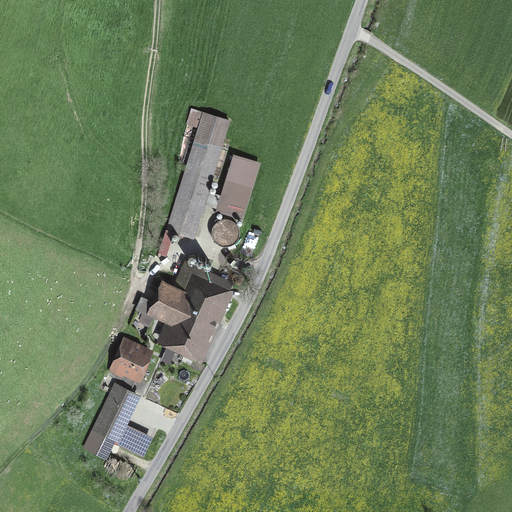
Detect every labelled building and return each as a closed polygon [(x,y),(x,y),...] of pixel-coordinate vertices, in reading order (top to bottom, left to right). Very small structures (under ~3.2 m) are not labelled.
[(204,113),(167,228),(194,237),(230,121),(204,113)] [(240,214),(250,183),(228,176),(218,207),(240,214)] [(232,235),(236,220),(218,215),(214,231),(232,235)] [(165,283),(152,312),(174,322),(167,338),(199,352),(229,285),(197,271),(198,267),(186,262),(174,287),(165,283)] [(111,376),(133,386),(148,351),(127,342),(111,376)] [(121,424),(136,393),(116,383),(94,428),(141,451),(148,438),(121,424)]
